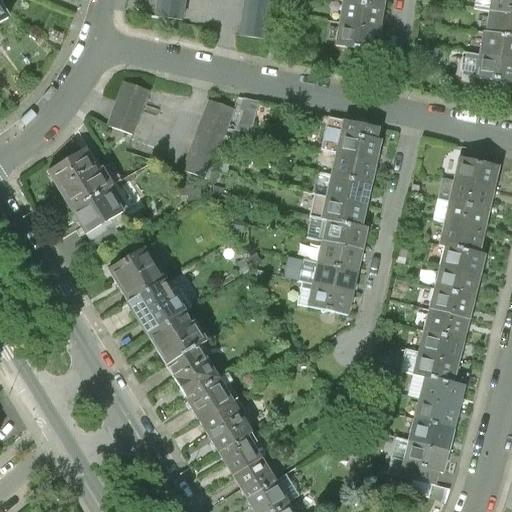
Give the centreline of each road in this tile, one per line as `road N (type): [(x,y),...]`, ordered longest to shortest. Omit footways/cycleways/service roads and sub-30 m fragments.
road 1 (residential): [(94,46),(388,108)]
road 2 (residential): [(351,351),(372,304),(414,114)]
road 3 (tertiary): [(103,370),(0,202)]
road 4 (residential): [(94,46),(48,118),(0,161)]
road 5 (residential): [(472,511),(511,367)]
